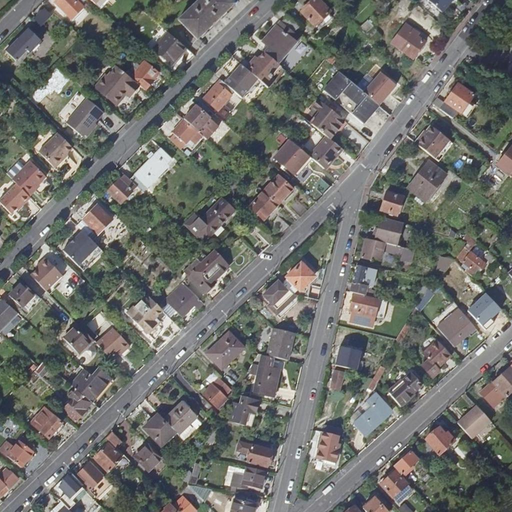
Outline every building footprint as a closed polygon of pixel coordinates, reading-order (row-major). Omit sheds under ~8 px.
[(83,8),(74,0),(58,0),(55,3),(66,14),(73,21),(77,17),(75,15),(83,8)] [(229,0),(199,0),(178,20),(197,39),(234,4),(229,0)] [(300,11),(315,26),(316,24),(321,28),(333,17),(329,13),(333,9),(323,0),(308,0),(306,2),(300,11)] [(455,0),(457,1),(457,0),(427,0),(442,13),(450,4),(449,3),(451,0),(455,0)] [(44,9),(35,18),(39,29),(42,27),(52,16),(44,9)] [(52,16),(42,27),(47,31),(59,19),(53,14),(52,16)] [(288,15),(282,20),(294,30),(296,28),(299,25),(288,15)] [(301,37),(294,30),(282,20),(276,23),(261,40),(270,47),(265,52),(276,61),(279,64),(284,58),(297,42),(301,37)] [(420,33),(407,24),(392,44),(413,59),(426,42),(418,36),(420,33)] [(28,30),(6,52),(16,62),(26,51),(29,53),(40,42),(28,30)] [(168,33),(153,49),(171,65),(186,48),(168,33)] [(267,73),(276,61),(265,52),(261,48),(255,56),(253,54),(246,61),(249,63),(245,68),(257,78),(266,85),(272,77),(267,73)] [(337,67),(341,63),(331,55),(328,60),(337,67)] [(134,74),(130,79),(139,86),(145,91),(150,84),(155,88),(162,80),(157,76),(158,75),(144,63),(139,67),(136,64),(130,70),(134,74)] [(246,91),(257,78),(245,68),(240,64),(229,77),(246,91)] [(106,76),(95,89),(115,105),(125,93),(130,97),(139,86),(130,79),(117,68),(108,78),(106,76)] [(364,124),(379,105),(340,71),(324,90),(364,124)] [(364,90),(381,105),(398,86),(381,71),(364,90)] [(217,83),(203,98),(218,111),(231,96),(230,95),(233,91),(221,81),(218,84),(217,83)] [(475,98),(458,86),(440,108),(453,118),(459,112),(462,114),(475,98)] [(87,99),(66,125),(83,139),(104,114),(87,99)] [(346,120),(323,101),(317,109),(324,115),(315,126),(327,135),(331,138),(346,120)] [(218,128),(205,115),(210,110),(200,102),(184,119),(198,132),(202,135),(207,140),(218,128)] [(171,133),(173,135),(169,139),(181,150),(190,139),(194,143),(202,135),(198,132),(184,119),(171,133)] [(430,126),(416,144),(434,159),(449,140),(430,126)] [(73,148),(58,134),(39,153),(55,168),(64,159),(63,158),(73,148)] [(327,135),(309,157),(324,169),(336,156),(337,157),(344,149),(331,138),(327,135)] [(398,147),(406,153),(414,143),(406,137),(398,147)] [(290,141),(275,158),(294,174),(309,157),(290,141)] [(511,171),(511,144),(496,165),(509,175),(511,172),(511,171)] [(161,149),(129,180),(140,191),(141,191),(145,186),(156,175),(172,159),(161,149)] [(13,179),(17,183),(30,196),(36,190),(40,194),(50,183),(45,178),(47,176),(31,161),(13,179)] [(446,177),(428,163),(408,187),(426,202),(446,177)] [(124,174),(108,191),(120,204),(124,199),(128,203),(133,202),(136,197),(140,191),(129,180),(124,174)] [(156,175),(145,186),(151,192),(162,181),(156,175)] [(278,176),(263,191),(277,205),(293,190),(278,176)] [(322,178),(313,186),(322,196),(326,192),(331,187),(322,178)] [(30,196),(17,183),(0,201),(13,214),(22,204),(24,205),(32,197),(30,196)] [(248,206),(263,220),(277,205),(263,192),(248,206)] [(403,198),(387,193),(381,211),(397,216),(403,198)] [(236,209),(221,197),(201,220),(199,218),(191,227),(200,236),(209,235),(218,224),(221,226),(236,209)] [(289,206),(300,218),(305,212),(307,211),(297,200),(289,206)] [(97,206),(77,226),(82,231),(86,235),(92,229),(98,235),(112,221),(97,206)] [(268,224),(281,236),(287,230),(290,227),(276,215),(268,224)] [(376,231),(373,240),(389,244),(397,221),(384,217),(379,232),(376,231)] [(242,239),(252,250),(261,242),(248,229),(240,237),(217,252),(215,249),(206,257),(208,259),(215,255),(242,239)] [(261,235),(271,245),(277,240),(266,229),(261,235)] [(86,235),(82,231),(63,251),(78,266),(98,247),(86,235)] [(215,255),(208,259),(189,276),(190,276),(189,278),(205,295),(215,286),(230,272),(237,278),(259,257),(252,250),(242,239),(215,255)] [(407,262),(410,249),(389,244),(373,240),(367,239),(362,259),(372,261),(373,257),(383,260),(385,251),(391,252),(393,258),(407,262)] [(469,251),(476,242),(471,239),(468,243),(463,249),(458,256),(457,258),(463,263),(471,253),(469,251)] [(454,253),(458,256),(463,249),(462,249),(465,243),(461,241),(454,253)] [(474,246),(472,252),(482,256),(485,250),(474,246)] [(486,265),(471,253),(463,263),(461,265),(462,266),(467,270),(469,268),(476,273),(480,269),(482,270),(486,265)] [(203,254),(185,272),(189,276),(208,259),(206,257),(203,254)] [(438,270),(446,271),(455,260),(441,256),(438,270)] [(39,266),(30,275),(45,291),(62,275),(45,258),(38,264),(39,266)] [(287,288),(293,294),(297,295),(303,297),(308,298),(312,285),(308,283),(309,281),(307,278),(311,274),(301,263),(286,277),(287,278),(282,283),(287,288)] [(367,296),(369,287),(373,270),(358,267),(351,292),(354,293),(355,293),(367,296)] [(467,270),(466,271),(473,277),(476,273),(469,268),(467,270)] [(392,278),(394,272),(385,269),(383,275),(392,278)] [(22,282),(10,296),(23,308),(36,294),(22,282)] [(156,304),(156,305),(160,309),(169,302),(182,316),(194,304),(197,307),(201,304),(198,301),(198,300),(191,293),(192,293),(182,282),(167,295),(161,300),(156,304)] [(285,290),(278,282),(263,296),(271,304),(268,306),(277,315),(280,319),(303,297),(297,295),(293,294),(287,288),(285,290)] [(373,287),(369,287),(367,296),(376,298),(378,293),(373,292),(373,287)] [(355,293),(354,293),(350,311),(353,312),(350,322),(372,327),(375,317),(384,319),(388,301),(376,298),(367,296),(355,293)] [(0,302),(0,333),(19,314),(2,301),(0,302)] [(148,312),(167,330),(174,323),(160,309),(156,305),(148,312)] [(464,341),(478,330),(475,327),(461,310),(448,322),(464,341)] [(489,332),(480,322),(475,327),(478,330),(484,337),(489,332)] [(74,326),(63,337),(79,353),(89,343),(74,326)] [(273,328),(267,355),(289,360),(295,333),(274,328),(273,327),(273,328)] [(96,344),(107,355),(112,360),(121,350),(123,352),(130,346),(113,328),(96,344)] [(229,333),(207,354),(221,369),(243,348),(229,333)] [(438,341),(423,354),(429,360),(422,366),(433,378),(441,371),(438,369),(452,357),(438,341)] [(361,353),(341,347),(336,366),(356,371),(361,353)] [(257,375),(253,393),(272,397),(278,372),(269,370),(273,358),(262,355),(260,362),(255,361),(251,374),(257,375)] [(382,365),(375,378),(378,381),(383,376),(391,382),(395,376),(382,365)] [(86,371),(71,385),(75,389),(91,402),(113,380),(99,368),(93,377),(86,371)] [(495,379),(494,382),(507,397),(508,397),(511,393),(511,369),(511,368),(501,377),(498,377),(495,379)] [(34,370),(27,377),(30,381),(37,374),(34,370)] [(345,374),(336,372),(331,388),(341,390),(345,374)] [(203,393),(217,408),(226,398),(224,397),(231,389),(219,377),(203,393)] [(494,382),(481,394),(494,408),(507,397),(494,382)] [(406,384),(400,389),(398,386),(389,393),(401,406),(415,395),(406,384)] [(73,400),(62,410),(75,423),(87,411),(92,416),(99,409),(91,402),(75,389),(68,395),(73,400)] [(375,395),(367,402),(372,408),(354,425),(366,437),(393,412),(375,395)] [(257,400),(241,397),(239,404),(232,403),(227,421),(244,425),(247,413),(254,415),(257,400)] [(164,419),(176,432),(179,434),(196,416),(181,402),(164,419)] [(473,440),(493,423),(479,407),(459,424),(473,440)] [(46,408),(32,424),(49,438),(62,423),(46,408)] [(143,429),(161,446),(176,432),(164,419),(159,414),(143,429)] [(63,428),(71,436),(77,431),(68,423),(63,428)] [(324,426),(323,432),(340,436),(343,430),(324,426)] [(216,427),(206,443),(212,445),(221,428),(216,427)] [(428,443),(421,449),(432,461),(439,455),(440,456),(457,442),(449,433),(446,435),(440,429),(426,440),(428,443)] [(107,437),(117,448),(122,443),(112,432),(107,437)] [(337,443),(340,436),(323,432),(322,432),(316,457),(336,462),(341,445),(337,443)] [(20,441),(26,446),(30,441),(24,436),(20,441)] [(20,441),(15,447),(7,441),(0,450),(8,456),(22,467),(33,452),(31,450),(34,445),(30,441),(26,446),(20,441)] [(272,449),(238,441),(237,450),(250,454),(248,463),(268,467),(269,464),(272,465),(272,461),(270,460),(272,449)] [(39,449),(50,458),(56,452),(44,442),(39,449)] [(149,444),(135,458),(148,472),(162,458),(149,444)] [(108,445),(94,458),(108,472),(122,459),(108,445)] [(38,450),(49,459),(50,458),(39,449),(38,450)] [(412,453),(395,468),(405,478),(407,477),(405,474),(416,465),(420,461),(412,453)] [(89,463),(75,476),(96,498),(110,484),(89,463)] [(418,467),(416,465),(405,474),(407,477),(418,467)] [(246,467),(241,485),(261,490),(266,472),(246,467)] [(17,480),(6,469),(0,474),(0,496),(0,497),(8,488),(8,489),(17,480)] [(189,472),(182,479),(188,485),(192,475),(189,472)] [(408,486),(396,472),(381,485),(393,498),(408,486)] [(409,479),(412,484),(419,478),(415,473),(409,479)] [(63,482),(59,487),(65,493),(76,482),(68,475),(62,481),(63,482)] [(174,507),(178,511),(195,511),(197,511),(186,499),(190,495),(194,500),(197,498),(199,496),(188,485),(179,494),(183,498),(174,507)] [(51,491),(56,496),(61,492),(55,487),(51,491)] [(205,503),(199,496),(197,498),(203,505),(205,503)] [(253,511),(256,504),(234,499),(230,511),(253,511)] [(387,511),(376,499),(364,509),(366,511),(387,511)] [(178,511),(174,507),(170,502),(163,509),(165,511),(163,511),(178,511)]
